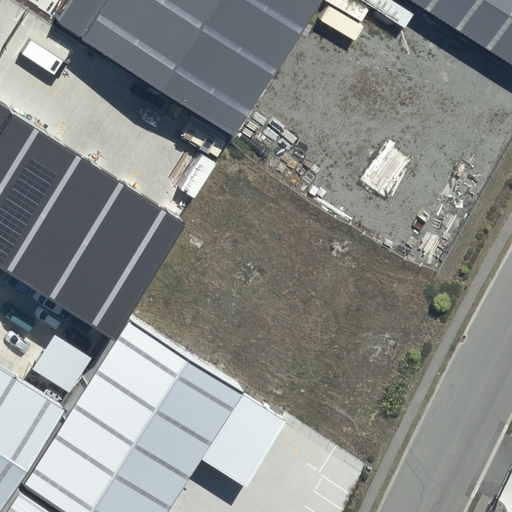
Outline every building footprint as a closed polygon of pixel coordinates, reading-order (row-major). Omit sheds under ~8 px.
[(300,0),(42,0),(39,7),(223,122),(300,0)] [(511,0),(406,0),(511,65),(511,0)] [(0,34),(14,10),(0,1),(0,34)] [(182,227),(0,106),(0,262),(112,338),(182,227)] [(160,511),(241,391),(138,324),(34,483),(78,511),(160,511)] [(0,504),(65,402),(0,361),(0,504)] [(55,511),(19,488),(2,511),(55,511)]
